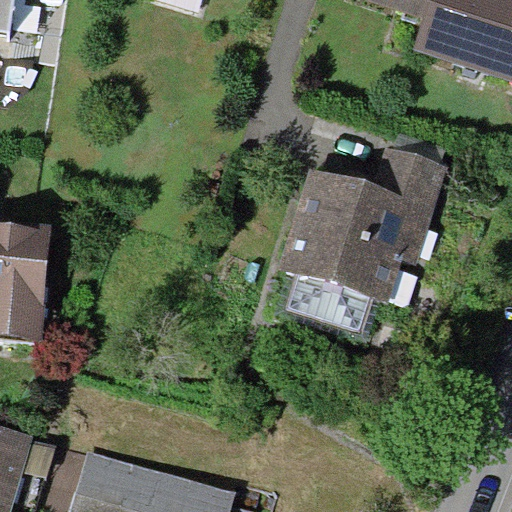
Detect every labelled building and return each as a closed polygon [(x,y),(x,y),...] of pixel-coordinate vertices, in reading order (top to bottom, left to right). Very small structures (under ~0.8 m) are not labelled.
[(14,0),(0,0),(0,36),(9,38),(14,0)] [(369,0),(368,2),(425,21),(431,0),(369,0)] [(511,0),(431,0),(425,21),(414,54),(511,86),(511,0)] [(377,192),(312,173),(283,270),(291,272),(277,316),(368,344),(381,300),(392,303),(403,264),(416,268),(445,169),(389,153),(377,192)] [(0,342),(38,346),(48,241),(0,236),(0,342)] [(0,511),(10,511),(31,441),(0,431),(0,511)] [(39,511),(71,511),(87,456),(59,448),(39,511)] [(229,511),(233,497),(87,456),(71,511),(229,511)]
